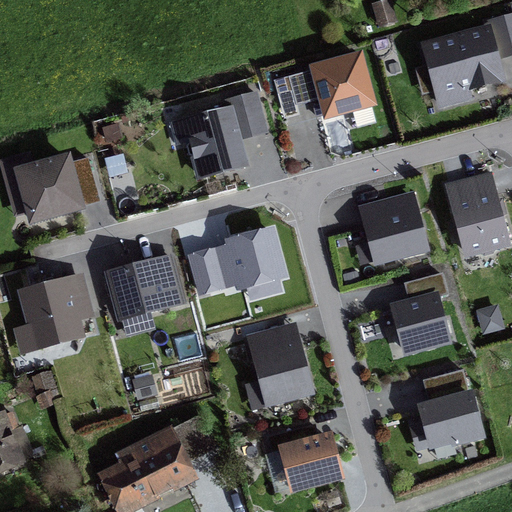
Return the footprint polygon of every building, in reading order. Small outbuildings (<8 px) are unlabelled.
[(490,31),(422,51),(436,99),(504,79),(490,31)] [(323,118),(370,104),(356,56),(309,69),(323,118)] [(198,180),(244,166),(227,108),(181,121),(198,180)] [(13,174),(28,223),(76,209),(62,160),(13,174)] [(497,208),(488,177),(451,187),(469,253),(506,243),(497,208)] [(364,210),(379,262),(429,248),(413,196),(364,210)] [(117,324),(186,304),(172,257),(103,277),(117,324)] [(94,332),(78,279),(2,301),(18,354),(94,332)] [(386,319),(397,356),(450,341),(439,304),(386,319)] [(260,407),(307,394),(289,330),(242,344),(260,407)] [(430,456),(483,440),(469,394),(417,409),(430,456)] [(1,418),(1,417),(0,417),(0,470),(20,463),(32,458),(33,460),(45,455),(41,446),(29,451),(20,429),(15,428),(7,431),(1,418)] [(136,462),(103,479),(120,511),(121,511),(190,478),(182,463),(209,449),(195,420),(168,434),(131,452),(136,462)] [(289,497),(341,482),(328,439),(276,454),(289,497)]
